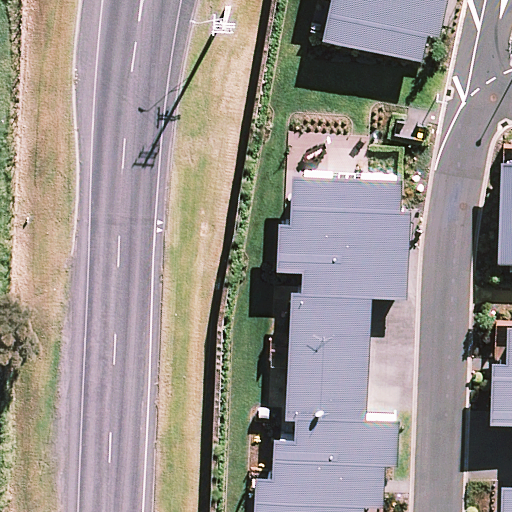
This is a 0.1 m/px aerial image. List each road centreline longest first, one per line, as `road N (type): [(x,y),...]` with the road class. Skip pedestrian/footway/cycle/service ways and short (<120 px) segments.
road 1 (tertiary): [(137,0),(122,118),(107,511)]
road 2 (residential): [(434,511),(436,351),(468,92)]
